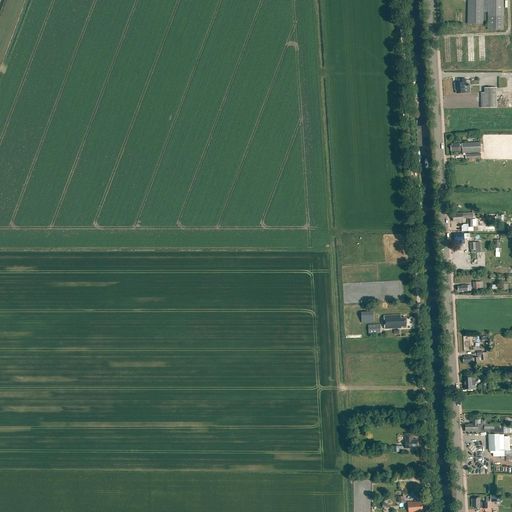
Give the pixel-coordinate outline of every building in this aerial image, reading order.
[(467,0),(468,24),(483,24),(483,12),(488,12),(487,30),(503,30),(503,0),(467,0)] [(465,93),(464,85),(466,85),(466,79),(459,79),(459,83),(454,83),(455,87),(456,87),(456,93),(465,93)] [(497,88),(484,88),(484,93),(481,93),(481,108),(497,108),(497,88)] [(480,142),(461,143),(462,153),(481,152),(480,142)] [(460,143),(451,144),(452,146),(450,146),(451,152),(460,151),(460,143)] [(462,218),(473,218),(472,213),(462,214),(452,214),(453,222),(463,221),(462,218)] [(463,233),(454,234),(454,242),(457,241),(457,244),(459,244),(459,245),(460,246),(463,246),(464,245),(464,241),(464,238),(470,238),(469,234),(469,233),(463,234),(463,233)] [(374,322),(373,311),(361,312),(361,323),(374,322)] [(402,327),(406,326),(406,318),(401,318),(401,315),(384,316),(384,329),(402,328),(402,327)] [(380,324),(368,325),(369,334),(381,334),(380,324)] [(475,363),(479,363),(479,357),(474,357),(474,358),(472,358),(472,355),(464,356),(464,357),(462,357),(463,364),(473,363),(475,363)] [(472,386),(475,385),(475,380),(471,380),(471,377),(464,378),(464,389),(472,389),(472,386)] [(498,435),(503,435),(503,424),(494,424),(484,424),(477,424),(477,420),(472,420),(472,424),(465,425),(465,430),(469,430),(469,431),(477,431),(489,431),(490,451),(499,450),(498,435)] [(412,434),(405,434),(405,448),(417,448),(416,439),(413,439),(412,434)] [(474,498),(474,499),(472,499),(472,507),(474,507),(474,508),(480,508),(480,507),(482,507),(482,508),(487,508),(487,502),(480,502),(480,498),(474,498)] [(411,502),(408,502),(408,511),(418,511),(419,511),(422,511),(422,502),(418,502),(411,502)]
